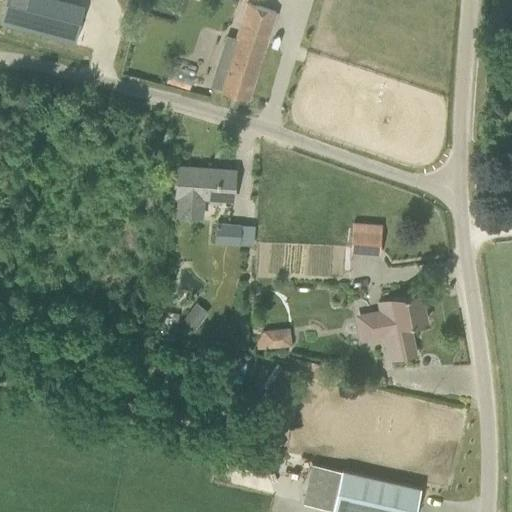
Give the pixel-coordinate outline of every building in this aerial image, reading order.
[(54,0),(6,0),(0,22),(75,41),(83,7),(54,0)] [(248,2),(221,90),(248,99),(275,11),(248,2)] [(176,195),(178,196),(176,217),(204,219),(205,198),(233,200),(235,170),(178,166),(176,195)] [(217,223),(215,244),(239,245),(241,224),(217,223)] [(352,251),(379,253),(381,233),(353,231),(352,251)] [(378,301),(381,313),(360,317),(364,337),(385,333),(390,360),(415,355),(409,325),(426,321),(420,293),(378,301)] [(187,335),(208,311),(197,302),(176,325),(187,335)] [(258,349),(292,345),(290,328),(256,332),(258,349)] [(415,511),(421,488),(336,469),(327,509),(341,511),(415,511)] [(305,479),(296,478),(295,499),(304,499),(305,479)]
